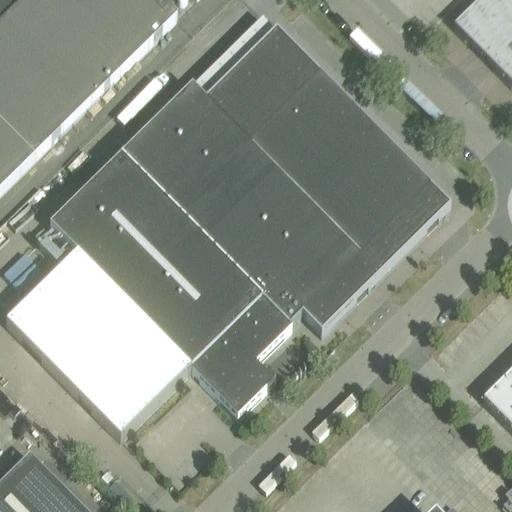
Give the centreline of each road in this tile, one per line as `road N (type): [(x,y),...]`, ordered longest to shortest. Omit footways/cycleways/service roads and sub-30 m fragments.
road 1 (unclassified): [(511,224),(217,511)]
road 2 (unknown): [(249,0),(0,258)]
road 3 (unclassified): [(339,0),(511,179)]
road 4 (unknown): [(0,346),(172,511)]
road 5 (unknown): [(394,339),(511,461)]
